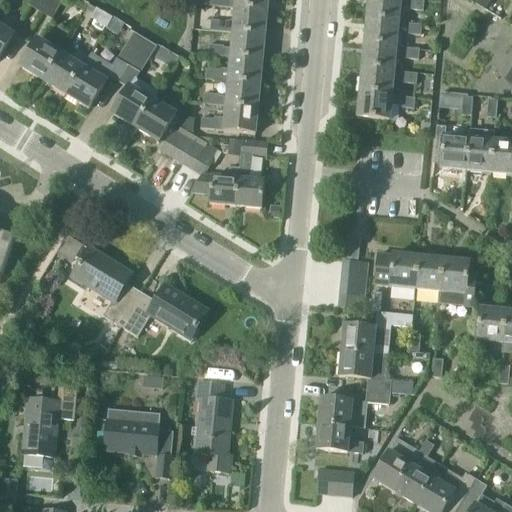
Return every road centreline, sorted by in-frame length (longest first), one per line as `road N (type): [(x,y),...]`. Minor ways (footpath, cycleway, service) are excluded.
road 1 (residential): [(290,299),(0,130)]
road 2 (residential): [(269,511),(290,299)]
road 3 (residential): [(290,299),(309,147)]
road 4 (residential): [(309,147),(321,0)]
